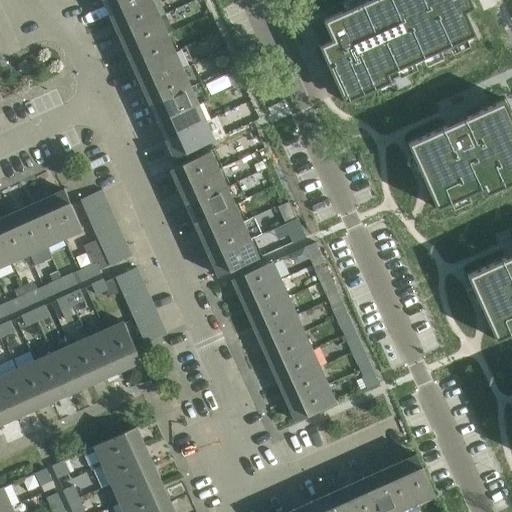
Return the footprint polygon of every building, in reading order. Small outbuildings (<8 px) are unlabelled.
[(103,0),(110,16),(145,0),(103,0)] [(118,34),(162,14),(155,0),(145,0),(110,16),(118,34)] [(365,0),(345,9),(310,25),(318,44),(327,64),(344,101),(373,88),(370,81),(387,73),(396,69),(440,49),(449,45),(466,37),(475,33),(465,11),(474,7),(470,0),(365,0)] [(126,51),(170,31),(162,14),(118,34),(126,51)] [(134,69),(177,49),(170,31),(126,51),(134,69)] [(142,86),(185,66),(177,49),(134,69),(142,86)] [(150,104),(193,84),(185,66),(142,86),(150,104)] [(193,84),(150,104),(158,121),(201,102),(209,98),(201,80),(193,84)] [(511,118),(504,101),(407,144),(436,210),(511,175),(511,118)] [(165,139),(209,119),(201,102),(158,121),(165,139)] [(174,157),(217,138),(209,119),(165,139),(174,157)] [(178,186),(222,167),(213,149),(170,168),(178,186)] [(229,185),(222,167),(178,186),(186,204),(229,185)] [(194,221),(237,202),(229,185),(186,204),(194,221)] [(107,200),(102,188),(80,198),(85,209),(107,200)] [(82,229),(64,189),(46,197),(64,238),(82,229)] [(46,245),(64,238),(46,197),(28,205),(46,245)] [(90,220),(112,211),(107,200),(85,209),(90,220)] [(245,220),(237,202),(194,221),(202,239),(245,220)] [(29,253),(46,245),(28,205),(10,213),(29,253)] [(117,222),(112,211),(90,220),(95,231),(117,222)] [(0,236),(11,261),(29,253),(10,213),(0,217),(0,236)] [(209,256),(253,237),(245,220),(202,239),(209,256)] [(100,242),(122,233),(117,222),(95,231),(98,239),(100,242)] [(127,244),(122,233),(100,242),(105,253),(127,244)] [(0,266),(11,261),(0,236),(0,266)] [(261,256),(253,237),(209,256),(218,275),(261,256)] [(92,263),(83,267),(88,278),(101,272),(99,269),(110,264),(105,253),(100,242),(98,239),(84,245),(92,263)] [(315,242),(305,246),(310,258),(320,254),(315,242)] [(105,253),(110,264),(132,255),(127,244),(105,253)] [(511,256),(467,277),(496,342),(511,334),(511,256)] [(240,297),(280,278),(272,260),(231,278),(240,297)] [(331,277),(326,265),(315,270),(320,281),(331,277)] [(142,277),(137,266),(115,276),(120,287),(142,277)] [(72,272),(60,277),(65,288),(77,283),(72,272)] [(53,293),(65,288),(60,277),(48,283),(53,293)] [(142,277),(120,287),(125,298),(147,288),(142,277)] [(331,277),(320,281),(326,293),(336,289),(331,277)] [(103,278),(91,283),(95,294),(108,288),(103,278)] [(248,314),(288,296),(280,278),(240,297),(248,314)] [(30,304),(42,298),(37,288),(25,293),(30,304)] [(80,288),(68,293),(73,304),(84,299),(80,288)] [(152,299),(147,288),(125,298),(130,309),(152,299)] [(18,309),(30,304),(25,293),(13,298),(18,309)] [(68,293),(56,299),(65,319),(77,313),(73,304),(68,293)] [(255,332),(296,313),(288,296),(248,314),(255,332)] [(152,299),(130,309),(135,320),(157,310),(152,299)] [(347,312),(341,300),(331,305),(336,317),(347,312)] [(44,304),(33,309),(37,320),(49,315),(44,304)] [(33,309),(21,315),(25,325),(37,320),(33,309)] [(162,321),(157,310),(135,320),(140,331),(162,321)] [(347,312),(336,317),(342,329),(352,324),(347,312)] [(296,313),(255,332),(263,349),(304,331),(296,313)] [(9,320),(0,323),(0,330),(2,336),(14,330),(9,320)] [(123,320),(105,328),(123,369),(141,361),(123,320)] [(140,331),(145,342),(167,332),(162,321),(140,331)] [(105,328),(87,336),(105,377),(123,369),(105,328)] [(304,331),(263,349),(271,367),(312,349),(304,331)] [(362,347),(357,335),(347,340),(352,352),(362,347)] [(87,336),(70,344),(88,385),(105,377),(87,336)] [(70,344),(52,352),(70,393),(88,385),(70,344)] [(362,347),(352,352),(357,364),(368,359),(362,347)] [(312,349),(271,367),(279,384),(319,366),(312,349)] [(52,352),(34,360),(52,401),(70,393),(52,352)] [(34,360),(17,368),(35,408),(52,401),(34,360)] [(319,366),(279,384),(287,402),(327,384),(319,366)] [(17,368),(0,375),(0,377),(17,416),(35,408),(17,368)] [(378,382),(373,370),(362,375),(368,387),(378,382)] [(0,424),(17,416),(0,377),(0,424)] [(327,384),(287,402),(295,420),(336,402),(327,384)] [(94,445),(102,464),(145,445),(136,426),(94,445)] [(111,483),(153,464),(145,445),(102,464),(111,483)] [(436,496),(416,453),(398,461),(417,505),(436,496)] [(51,465),(57,478),(68,473),(62,460),(51,465)] [(400,511),(417,505),(398,461),(380,469),(399,511),(400,511)] [(111,483),(119,502),(161,483),(153,464),(111,483)] [(46,467),(35,472),(41,485),(52,480),(46,467)] [(399,511),(380,469),(363,477),(378,511),(399,511)] [(378,511),(363,477),(345,485),(357,511),(378,511)] [(123,511),(146,511),(170,501),(161,483),(119,502),(123,511)] [(62,489),(68,502),(79,497),(73,485),(62,489)] [(357,511),(345,485),(327,493),(336,511),(357,511)] [(0,510),(11,505),(2,486),(0,486),(0,510)] [(63,505),(57,492),(46,497),(52,510),(63,505)] [(336,511),(327,493),(310,500),(315,511),(336,511)] [(68,502),(72,511),(80,511),(84,510),(79,497),(68,502)] [(315,511),(310,500),(292,508),(293,511),(315,511)] [(146,511),(174,511),(170,501),(146,511)]
